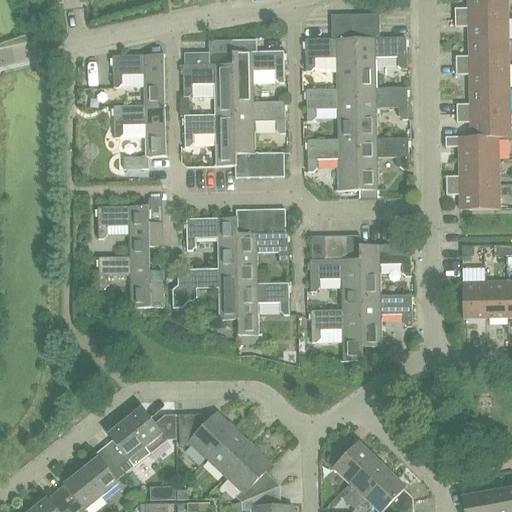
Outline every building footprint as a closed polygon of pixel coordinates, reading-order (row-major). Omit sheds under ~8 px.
[(454,9),(455,19),(507,18),(507,0),(467,0),(467,9),(454,9)] [(379,15),(355,16),(355,28),(379,27),(379,15)] [(355,16),(330,16),(331,28),(355,28),(355,16)] [(468,27),(468,43),(508,42),(507,18),(455,19),(455,28),(468,27)] [(405,38),(379,39),(379,27),(355,28),(356,90),(376,90),(375,58),(397,57),(397,66),(401,70),(406,70),(405,38)] [(337,90),(336,90),(336,91),(356,90),(355,28),(331,28),(331,40),(305,41),(306,72),(310,72),(314,68),(314,59),(336,59),(337,90)] [(256,53),(256,42),(256,41),(232,42),(234,104),(254,104),(253,103),(253,72),(275,71),(275,80),(279,84),(284,84),(283,52),(256,53)] [(208,42),(209,54),(209,66),(183,66),(183,98),(188,98),(192,94),(192,85),(214,85),(215,116),(215,117),(234,116),(234,104),(232,42),(208,42)] [(455,58),(456,67),(508,66),(508,42),(468,43),(468,57),(455,58)] [(145,107),(145,108),(165,107),(164,56),(113,57),(114,89),(118,89),(122,85),(122,76),(144,76),(145,107)] [(469,75),(469,90),(509,90),(508,66),(456,67),(456,76),(469,75)] [(406,89),(376,90),(356,90),(357,141),(377,140),(376,108),(398,108),(399,117),(402,120),(407,120),(406,89)] [(338,141),(337,141),(357,141),(356,90),(336,91),(336,90),(306,91),(307,123),(312,122),(315,119),(315,110),(337,109),(338,141)] [(456,105),(457,115),(509,114),(509,90),(469,90),(469,105),(456,105)] [(284,103),(253,103),(254,104),(234,104),(234,116),(235,154),(247,154),(255,154),(254,122),(276,122),(276,131),(280,134),(285,134),(284,103)] [(148,170),(148,158),(166,158),(165,107),(145,108),(145,107),(114,108),(115,139),(119,139),(123,135),(123,127),(145,126),(146,158),(124,158),(124,170),(148,170)] [(445,138),(445,139),(510,138),(509,114),(457,115),(457,124),(470,124),(470,138),(445,138)] [(216,168),(235,167),(235,154),(234,116),(215,117),(215,116),(184,117),(185,149),(189,148),(193,145),(193,136),(215,135),(216,168)] [(458,148),(459,162),(498,162),(498,138),(510,138),(445,139),(445,148),(458,148)] [(359,191),(373,191),(378,191),(377,159),(399,158),(400,167),(403,171),(408,171),(407,139),(377,140),(357,141),(359,191)] [(339,192),(356,191),(359,191),(357,141),(337,141),(307,141),(308,173),(313,173),(316,169),(316,160),(338,159),(339,192)] [(235,179),(248,179),(247,154),(235,154),(235,167),(235,179)] [(259,154),(255,154),(247,154),(248,179),(260,178),(259,154)] [(271,154),(259,154),(260,178),(272,178),(271,154)] [(283,154),(271,154),(272,178),(284,178),(283,154)] [(446,178),(446,187),(499,186),(498,162),(459,162),(459,177),(446,178)] [(460,211),(499,211),(499,186),(446,187),(446,196),(459,196),(460,211)] [(373,191),(359,191),(359,201),(378,200),(378,191),(373,191)] [(163,224),(149,224),(149,207),(98,208),(99,240),(103,239),(107,236),(107,228),(129,227),(130,258),(129,258),(130,259),(150,258),(149,248),(163,248),(163,224)] [(285,234),(285,210),(273,211),(273,234),(285,234)] [(236,211),(236,219),(237,235),(249,235),(249,211),(236,211)] [(261,211),(249,211),(249,235),(261,234),(261,211)] [(273,211),(261,211),(261,234),(273,234),(273,211)] [(218,270),(218,271),(237,270),(237,235),(236,219),(186,220),(187,252),(191,252),(195,248),(195,239),(217,239),(218,270)] [(261,234),(249,235),(237,235),(237,270),(238,286),(257,286),(257,285),(257,253),(279,253),(279,262),(283,266),(287,266),(286,234),(285,234),(273,234),(261,234)] [(311,236),(311,261),(324,261),(323,236),(311,236)] [(335,236),(323,236),(324,261),(336,261),(335,236)] [(347,236),(335,236),(336,261),(348,261),(347,236)] [(360,236),(347,236),(348,261),(360,260),(360,246),(360,236)] [(410,245),(360,246),(360,260),(361,298),(380,297),(380,265),(402,265),(402,274),(406,277),(410,277),(410,245)] [(505,246),(493,246),(494,256),(506,256),(505,246)] [(474,257),(473,247),(460,247),(461,257),(474,257)] [(99,259),(99,261),(100,290),(104,290),(108,286),(108,278),(130,277),(131,309),(163,309),(163,285),(150,285),(150,258),(130,259),(129,258),(99,259)] [(341,311),(341,312),(361,311),(361,298),(360,260),(348,261),(336,261),(324,261),(311,261),(310,261),(310,293),(315,293),(319,289),(319,280),(341,280),(341,311)] [(182,309),(188,302),(193,302),(196,298),(196,289),(218,289),(219,321),(238,321),(238,337),(238,321),(239,321),(238,286),(237,270),(218,271),(218,270),(187,271),(187,277),(177,278),(177,286),(172,291),(173,309),(182,309)] [(506,283),(485,284),(486,320),(507,319),(506,283)] [(288,284),(257,285),(257,286),(238,286),(239,321),(238,321),(238,337),(258,336),(258,304),(280,303),(280,312),(284,316),(288,316),(288,284)] [(485,284),(462,284),(463,320),(486,320),(485,284)] [(411,296),(380,297),(361,298),(361,311),(362,348),(381,348),(381,315),(403,315),(403,324),(407,328),(411,328),(411,296)] [(362,362),(362,348),(361,311),(341,312),(341,311),(311,311),(311,343),(316,343),(320,340),(320,330),(342,330),(343,362),(362,362)] [(165,418),(175,418),(175,416),(165,416),(154,425),(142,409),(125,423),(145,449),(162,435),(165,432),(165,418)] [(199,415),(175,416),(175,418),(179,418),(179,447),(194,447),(208,460),(236,431),(217,413),(206,424),(199,415)] [(134,468),(129,462),(145,449),(125,423),(108,436),(128,461),(120,468),(125,475),(134,468)] [(208,460),(226,477),(254,448),(236,431),(208,460)] [(326,461),(334,468),(333,469),(349,485),(374,459),(358,444),(357,445),(348,438),(326,461)] [(162,461),(178,452),(173,443),(157,453),(162,461)] [(235,498),(240,502),(241,503),(252,499),(267,492),(281,487),(266,473),(272,466),(254,448),(226,477),(241,492),(235,498)] [(99,459),(82,473),(102,498),(119,485),(116,482),(125,475),(120,468),(111,475),(99,459)] [(349,485),(365,500),(390,474),(374,459),(349,485)] [(85,511),(102,498),(82,473),(65,486),(77,502),(69,509),(71,511),(77,511),(82,509),(85,511)] [(412,511),(412,499),(404,491),(406,489),(390,474),(365,500),(377,511),(412,511)] [(188,491),(177,492),(177,501),(189,501),(188,491)] [(508,511),(505,491),(483,495),(486,511),(508,511)] [(464,511),(486,511),(483,495),(462,499),(464,511)] [(252,511),(291,511),(292,507),(252,507),(252,499),(241,503),(241,511),(252,511)] [(71,511),(69,509),(64,511),(56,511),(48,500),(32,511),(71,511)]
